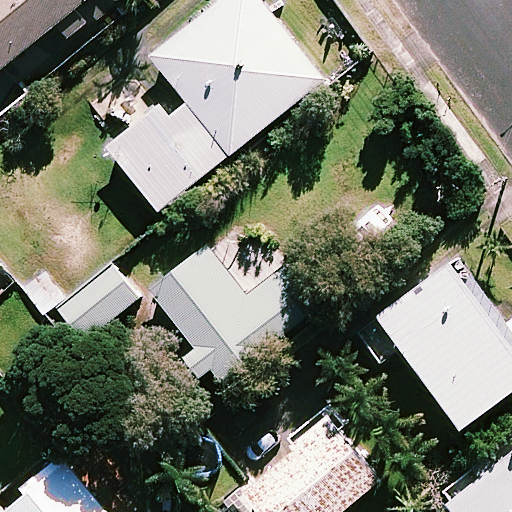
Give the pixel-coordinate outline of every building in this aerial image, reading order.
[(55,28),(65,21),(76,36),(117,4),(113,0),(0,0),(0,58),(6,66),(9,64),(21,79),(66,43),(55,28)] [(325,78),(262,0),(225,0),(156,55),(192,100),(174,115),(165,103),(112,145),(163,208),(325,78)] [(263,245),(249,256),(229,231),(155,290),(200,345),(188,355),(203,373),(214,364),(229,383),(317,313),(263,245)] [(511,324),(454,251),(357,327),(385,362),(406,345),(471,428),(511,395),(511,324)] [(48,268),(25,287),(48,315),(58,307),(85,341),(141,295),(116,264),(73,299),(48,268)] [(292,437),(301,448),(251,488),(270,511),(340,511),(387,474),(340,416),(331,405),(292,437)] [(511,511),(511,444),(450,496),(463,511),(511,511)] [(115,511),(64,449),(0,501),(0,511),(115,511)]
